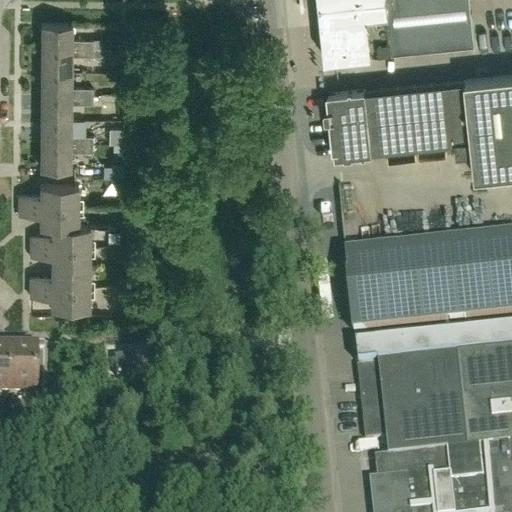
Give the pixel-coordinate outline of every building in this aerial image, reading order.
[(329,62),(329,60),(475,45),(469,0),(321,0),(322,5),(319,5),(325,62),(329,62)] [(40,49),(92,49),(92,41),(71,41),(71,24),(40,23),(40,49)] [(92,57),(92,49),(40,49),(40,72),(71,72),(71,57),(92,57)] [(92,49),(92,57),(101,63),(119,63),(119,49),(92,49)] [(40,72),(40,95),(92,95),(91,87),(71,87),(71,72),(40,72)] [(328,124),(332,123),(337,160),(374,156),(375,154),(455,146),(456,156),(475,155),(477,180),(511,176),(511,78),(367,94),(367,93),(329,97),(331,112),(327,112),(325,114),(326,118),(326,123),(328,124)] [(91,104),(92,95),(40,95),(40,120),(70,120),(70,104),(91,104)] [(70,136),(70,120),(40,120),(40,144),(91,144),(91,136),(84,136),(70,136)] [(70,136),(84,136),(84,120),(70,120),(70,136)] [(107,128),(107,144),(112,144),(125,144),(125,128),(107,128)] [(40,168),(70,167),(70,152),(92,152),(91,144),(40,144),(40,168)] [(102,165),(102,177),(125,178),(125,165),(102,165)] [(18,205),(77,205),(77,184),(74,184),(39,184),(39,195),(18,195),(18,205)] [(77,225),(77,211),(77,205),(18,205),(18,216),(39,216),(39,225),(51,225),(77,225)] [(89,246),(89,225),(77,225),(51,225),(51,234),(29,234),(29,245),(89,246)] [(511,237),(346,255),(355,335),(511,318),(511,237)] [(89,266),(89,246),(29,245),(29,256),(51,257),(51,266),(89,266)] [(89,287),(89,266),(51,266),(51,276),(29,276),(29,286),(89,287)] [(88,309),(89,287),(29,286),(29,297),(51,297),(51,309),(88,309)] [(511,330),(357,347),(360,369),(358,370),(366,439),(366,441),(387,438),(389,456),(375,457),(377,475),(511,459),(511,330)] [(14,354),(14,396),(35,397),(35,417),(42,417),(43,349),(29,349),(29,354),(14,354)] [(0,396),(14,396),(14,354),(0,353),(0,396)] [(115,378),(132,377),(130,357),(113,358),(115,378)] [(261,362),(250,362),(250,370),(262,370),(261,362)] [(377,479),(369,480),(372,511),(511,511),(511,459),(377,475),(377,479)]
